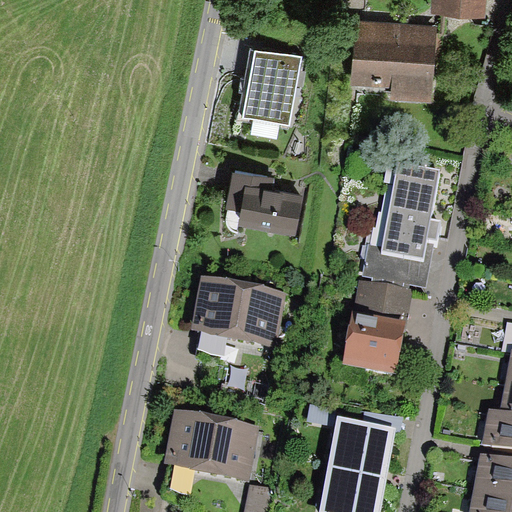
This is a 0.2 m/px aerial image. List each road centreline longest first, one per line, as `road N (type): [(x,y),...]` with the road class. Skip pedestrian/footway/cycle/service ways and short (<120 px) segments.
road 1 (residential): [(216,0),(113,511)]
road 2 (residential): [(506,0),(405,511)]
